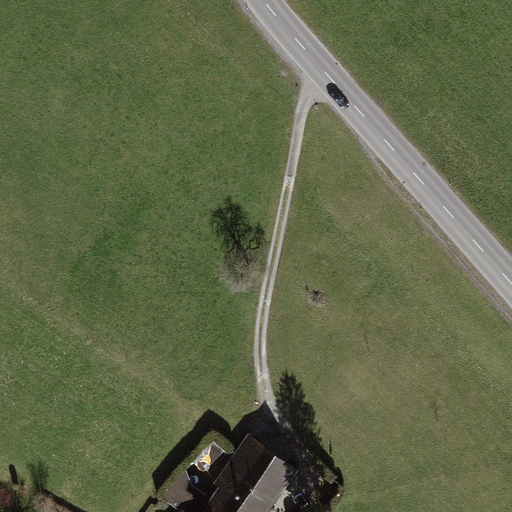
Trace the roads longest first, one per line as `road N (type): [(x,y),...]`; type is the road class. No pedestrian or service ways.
road 1 (track): [(284,438),(259,359),(308,94),(329,75)]
road 2 (secondary): [(265,0),(511,282)]
